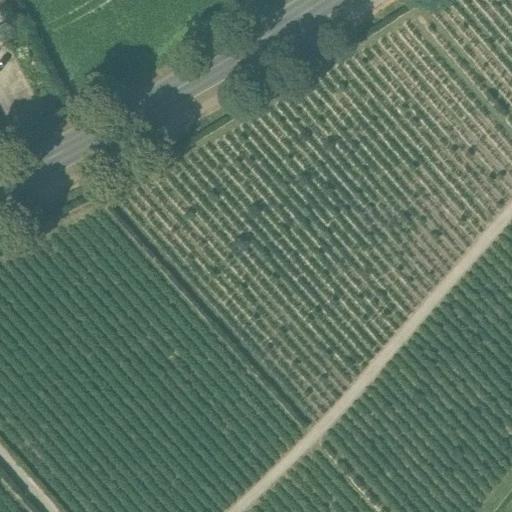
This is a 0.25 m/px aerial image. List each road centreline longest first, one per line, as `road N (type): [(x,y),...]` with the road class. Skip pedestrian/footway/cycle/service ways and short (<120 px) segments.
road 1 (track): [(232,511),(323,426),(511,211)]
road 2 (primary): [(327,0),(0,183)]
